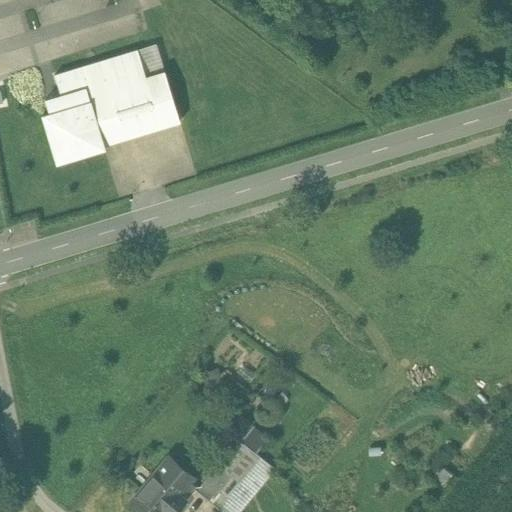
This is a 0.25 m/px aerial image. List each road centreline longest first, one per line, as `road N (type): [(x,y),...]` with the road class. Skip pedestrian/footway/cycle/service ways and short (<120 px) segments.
road 1 (secondary): [(0,266),(511,111)]
road 2 (unclassified): [(0,357),(24,479),(61,511)]
